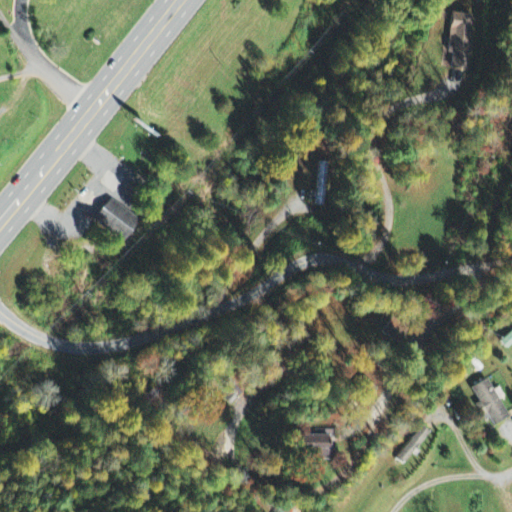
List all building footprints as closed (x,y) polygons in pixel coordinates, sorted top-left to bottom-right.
[(474,16),(450,13),(445,53),(451,54),(449,69),(466,71),(474,16)] [(327,207),(328,163),(318,163),(316,207),(327,207)] [(120,242),(136,221),(107,198),(91,220),(120,242)] [(505,350),(511,343),(511,329),(498,343),(505,350)] [(470,388),(491,427),(508,418),(495,395),(494,395),(486,380),(470,388)] [(427,432),(419,427),(395,460),(403,465),(427,432)] [(324,436),(306,436),(306,460),(324,461),(324,436)]
